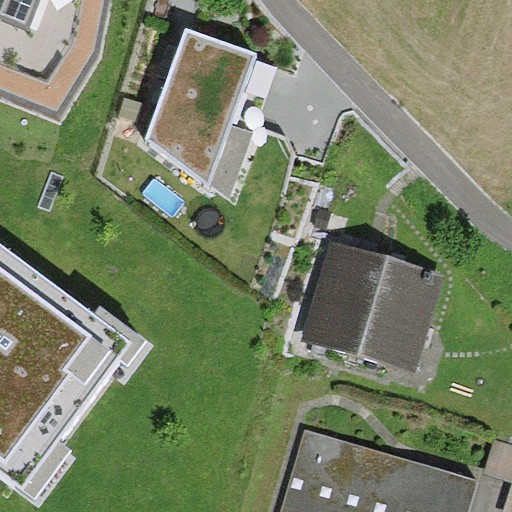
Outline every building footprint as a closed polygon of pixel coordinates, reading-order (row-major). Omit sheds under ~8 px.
[(0,0),(0,97),(60,121),(102,54),(113,0),(0,0)] [(230,203),(281,69),(188,40),(148,148),(230,203)] [(93,317),(0,245),(0,471),(32,496),(69,447),(59,439),(119,362),(128,368),(148,341),(102,306),(93,317)] [(328,246),(302,344),(422,377),(449,279),(328,246)] [(470,511),(479,483),(307,431),(282,511),(470,511)] [(511,511),(511,447),(495,443),(486,476),(511,483),(511,490),(505,511),(511,511)]
